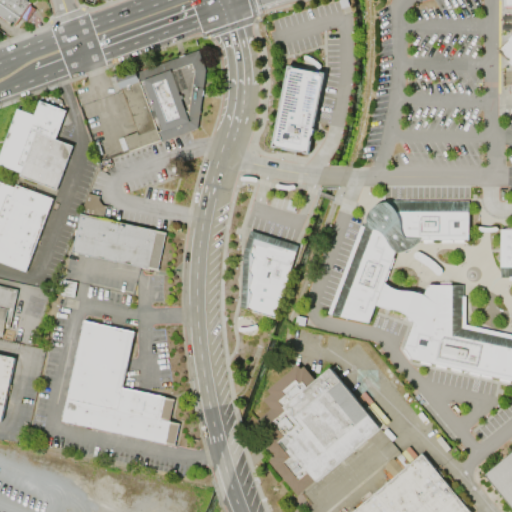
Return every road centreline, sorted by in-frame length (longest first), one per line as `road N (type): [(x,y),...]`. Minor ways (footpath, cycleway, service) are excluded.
road 1 (tertiary): [(241,511),(200,344),(196,276),(203,217),(224,151)]
road 2 (tertiary): [(169,0),(0,61)]
road 3 (tertiary): [(85,65),(231,12)]
